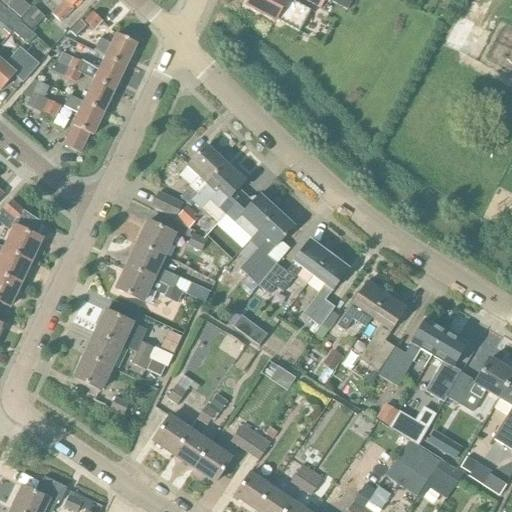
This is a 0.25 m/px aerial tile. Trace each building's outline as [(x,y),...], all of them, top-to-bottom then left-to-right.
[(63,0),(66,2),(53,16),(60,23),(74,9),(73,7),(79,0),(63,0)] [(275,21),(288,29),(298,34),(310,12),(289,0),(250,0),(246,7),(275,22),(275,21)] [(303,0),(320,9),(321,9),(325,0),(303,0)] [(0,4),(0,23),(6,29),(15,17),(0,4)] [(21,21),(32,32),(46,18),(34,7),(21,21)] [(93,13),(85,23),(94,31),(103,22),(93,13)] [(16,18),(12,22),(18,27),(21,22),(16,18)] [(13,33),(28,46),(37,37),(21,24),(13,33)] [(79,24),(67,35),(73,42),(85,30),(79,24)] [(457,28),(451,40),(461,45),(464,39),(467,33),(457,28)] [(100,40),(94,52),(126,68),(137,45),(117,35),(112,45),(100,40)] [(0,60),(0,91),(0,92),(14,76),(23,84),(39,65),(19,49),(5,66),(0,60)] [(115,91),(126,68),(94,52),(94,53),(105,58),(100,69),(83,61),(82,62),(63,54),(58,64),(69,69),(81,74),(95,81),(115,91)] [(81,74),(69,69),(65,78),(77,83),(81,74)] [(104,114),(115,91),(95,81),(84,103),(69,97),(104,114)] [(38,83),(31,98),(42,103),(49,88),(38,83)] [(104,114),(69,97),(64,107),(79,114),(73,127),(64,146),(80,154),(89,135),(93,137),(104,114)] [(61,106),(49,101),(44,113),(56,118),(61,106)] [(182,197),(189,204),(226,165),(206,147),(187,168),(199,179),(182,197)] [(226,165),(192,202),(200,210),(207,202),(206,202),(208,200),(208,199),(220,210),(227,217),(244,198),(237,191),(245,183),(243,181),(246,179),(237,171),(234,173),(226,165)] [(152,208),(175,219),(178,216),(183,206),(159,194),(152,208)] [(277,212),(259,196),(251,205),(244,198),(227,217),(252,240),(258,233),(277,212)] [(4,210),(0,214),(0,224),(8,231),(12,227),(14,228),(14,227),(36,238),(42,225),(24,213),(11,202),(10,203),(4,210)] [(295,229),(277,212),(258,233),(267,240),(239,270),(247,277),(241,283),(253,294),(277,266),(268,257),(295,229)] [(137,245),(164,258),(174,235),(148,223),(137,245)] [(3,250),(31,263),(42,241),(36,238),(14,227),(14,228),(4,249),(3,250)] [(188,246),(201,253),(207,241),(205,240),(195,235),(194,235),(188,246)] [(310,242),(294,263),(287,273),(277,266),(253,294),(259,288),(270,296),(279,285),(286,291),(294,280),(295,280),(303,270),(313,277),(329,256),(310,242)] [(137,245),(126,268),(153,280),(164,258),(137,245)] [(4,249),(0,247),(0,275),(21,285),(31,263),(3,250),(4,249)] [(349,270),(329,256),(313,277),(324,286),(303,315),(321,329),(335,309),(325,302),(349,270)] [(153,280),(126,268),(116,290),(143,303),(149,289),(164,296),(164,298),(178,304),(183,293),(168,286),(153,280)] [(0,303),(10,308),(21,285),(0,275),(0,303)] [(173,276),(168,286),(183,293),(188,283),(173,276)] [(345,315),(337,327),(345,333),(353,321),(354,322),(359,325),(365,329),(372,319),(387,296),(367,283),(355,300),(351,305),(352,306),(345,316),(345,315)] [(190,284),(185,297),(205,305),(210,292),(190,284)] [(382,326),(358,360),(378,373),(383,365),(394,349),(385,342),(407,310),(387,296),(372,319),(382,326)] [(106,312),(95,334),(122,347),(136,354),(151,361),(152,360),(153,360),(152,361),(159,365),(165,368),(166,366),(171,356),(160,351),(151,347),(141,343),(147,331),(133,325),(133,324),(107,312),(106,312)] [(384,368),(379,377),(388,383),(398,388),(403,380),(420,350),(432,357),(446,334),(425,321),(405,355),(395,349),(385,366),(384,368)] [(254,328),(246,338),(259,347),(266,337),(254,328)] [(95,334),(84,357),(112,370),(122,347),(95,334)] [(443,363),(426,393),(443,403),(461,374),(453,369),(466,346),(446,334),(432,357),(443,363)] [(332,350),(322,364),(334,372),(344,358),(332,350)] [(136,354),(131,365),(144,371),(147,370),(151,361),(136,354)] [(84,357),(74,379),(101,392),(112,370),(84,357)] [(461,374),(443,403),(445,404),(448,399),(459,406),(472,414),(480,401),(481,401),(486,392),(499,400),(511,378),(511,372),(490,360),(475,384),(472,382),(472,381),(461,374)] [(152,361),(147,371),(161,378),(165,368),(159,365),(152,361)] [(370,374),(364,383),(370,387),(379,374),(378,373),(374,371),(372,375),(370,374)] [(507,418),(495,439),(511,449),(511,378),(499,400),(500,400),(511,407),(511,410),(508,417),(507,418)] [(187,393),(177,386),(167,400),(177,407),(187,393)] [(198,420),(207,427),(216,414),(219,416),(228,403),(218,395),(211,404),(209,403),(198,420)] [(124,416),(129,405),(115,399),(110,410),(124,416)] [(398,413),(385,404),(376,420),(389,428),(398,413)] [(169,418),(164,426),(153,443),(173,457),(190,432),(169,418)] [(231,443),(239,449),(249,455),(261,438),(243,425),(231,443)] [(263,433),(274,440),(278,433),(268,426),(263,433)] [(173,457),(194,470),(211,446),(190,432),(173,457)] [(462,449),(434,433),(428,444),(455,460),(462,449)] [(261,438),(249,455),(259,462),(271,444),(261,438)] [(211,446),(194,470),(215,484),(231,460),(211,446)] [(417,497),(428,480),(436,466),(406,447),(395,463),(408,472),(399,486),(417,497)] [(466,458),(460,469),(470,475),(477,464),(466,458)] [(441,460),(426,487),(441,496),(446,488),(453,492),(464,474),(441,460)] [(291,484),(301,491),(313,473),(303,466),(291,484)] [(313,473),(301,491),(311,498),(323,480),(313,473)] [(250,475),(246,481),(235,498),(256,511),(271,489),(250,475)] [(489,475),(481,486),(498,497),(506,486),(489,475)] [(12,510),(15,511),(44,511),(45,510),(48,511),(53,511),(59,501),(61,502),(67,489),(44,478),(36,494),(22,488),(12,510)] [(271,489),(256,511),(255,511),(286,511),(292,503),(271,489)] [(69,497),(64,508),(73,511),(78,511),(83,503),(69,497)] [(373,498),(366,508),(371,511),(379,511),(384,505),(373,498)] [(362,511),(365,508),(355,501),(347,511),(362,511)] [(304,511),(292,503),(286,511),(304,511)]
